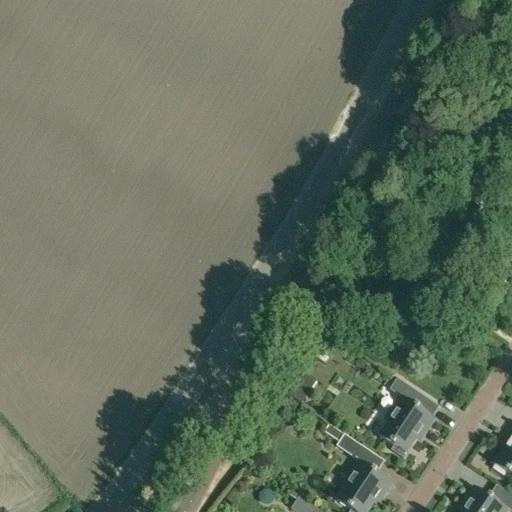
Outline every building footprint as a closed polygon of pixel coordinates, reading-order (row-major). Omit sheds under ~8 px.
[(304,373),(288,396),(302,405),(317,382),(304,373)] [(417,408),(424,398),(397,380),(390,391),(401,398),(393,410),(397,413),(380,438),(394,448),(391,452),(402,459),(422,430),(426,432),(434,419),(417,408)] [(324,433),(339,443),(343,437),(328,427),(324,433)] [(511,440),(492,470),(504,478),(507,474),(511,477),(511,432),(509,438),(511,440)] [(356,459),(363,448),(345,436),(340,444),(337,448),(355,460),(356,459)] [(354,477),(347,487),(337,502),(351,511),(350,511),(367,511),(380,494),(383,496),(392,483),(359,461),(350,474),(354,477)] [(506,511),(508,510),(475,488),(467,501),(470,503),(464,511),(506,511)] [(293,511),(319,511),(320,511),(300,498),(291,510),(293,511)]
